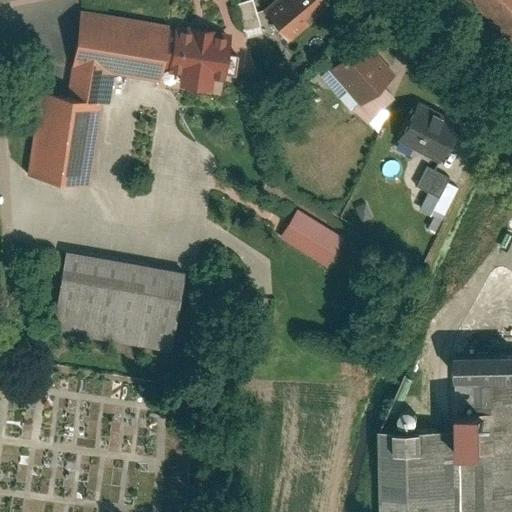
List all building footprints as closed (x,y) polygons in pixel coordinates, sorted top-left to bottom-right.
[(155,11),(88,0),(64,0),(50,84),(96,91),(101,60),(145,67),(147,58),(153,17),(155,11)] [(269,0),(256,12),(283,43),(328,3),(325,0),(269,0)] [(511,0),(466,0),(500,34),(511,21),(511,0)] [(171,20),(153,17),(147,58),(211,68),(219,21),(172,14),(171,20)] [(363,39),(328,70),(361,106),(395,75),(363,39)] [(9,162),(73,172),(86,90),(22,79),(9,162)] [(438,163),(457,124),(411,103),(392,142),(438,163)] [(443,220),(459,182),(424,167),(417,186),(426,190),(418,210),(443,220)] [(297,208),(279,237),(326,265),(344,236),(297,208)] [(155,342),(169,264),(50,243),(36,321),(155,342)] [(444,432),(452,432),(453,511),(511,511),(511,350),(502,350),(503,361),(443,362),(444,432)] [(368,434),(369,511),(453,511),(452,432),(444,432),(368,434)]
